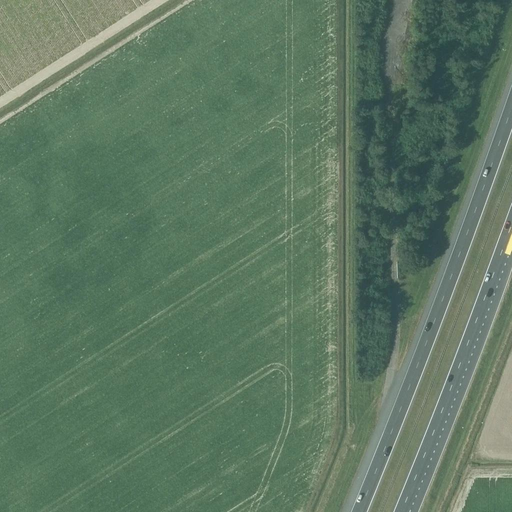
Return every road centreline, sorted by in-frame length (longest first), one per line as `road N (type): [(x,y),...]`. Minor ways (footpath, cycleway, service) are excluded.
road 1 (motorway): [(511,103),(358,511)]
road 2 (motorway): [(400,511),(511,220)]
